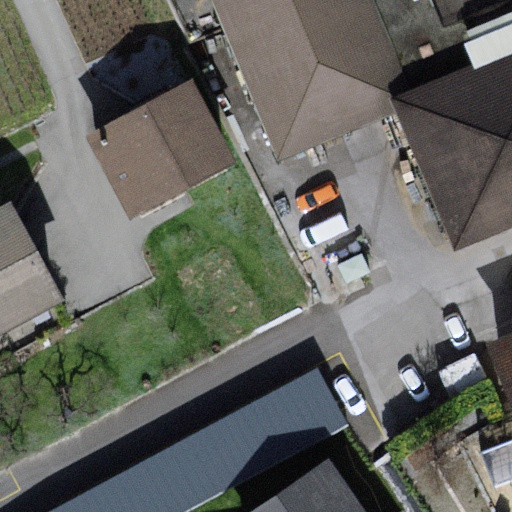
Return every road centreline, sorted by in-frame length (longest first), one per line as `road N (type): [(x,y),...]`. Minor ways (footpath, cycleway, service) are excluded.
road 1 (unknown): [(511,260),(0,498)]
road 2 (unknown): [(46,0),(92,218),(109,261)]
